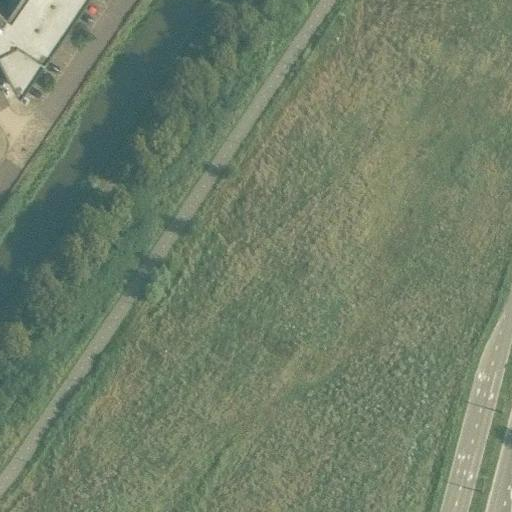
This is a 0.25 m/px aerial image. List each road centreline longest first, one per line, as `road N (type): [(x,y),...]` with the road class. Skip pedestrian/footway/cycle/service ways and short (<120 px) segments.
road 1 (tertiary): [(511,299),(452,511)]
road 2 (residential): [(23,140),(123,0)]
